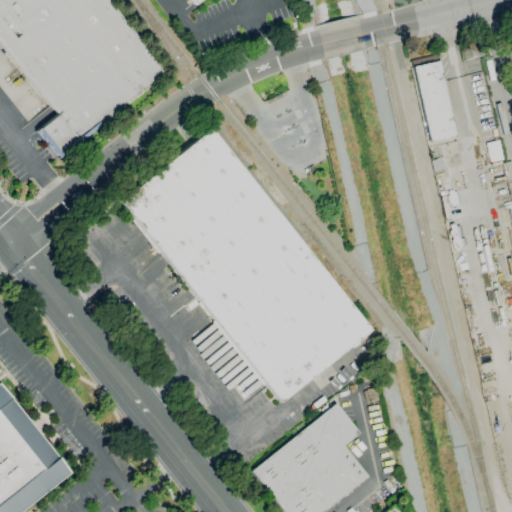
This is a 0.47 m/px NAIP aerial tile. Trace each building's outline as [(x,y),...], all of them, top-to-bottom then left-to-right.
[(62,157),(39,131),(62,112),(0,34),(0,0),(112,0),(167,70),(62,157)] [(412,65),(424,141),(451,137),(439,61),(412,65)] [(278,402),(370,329),(210,129),(118,202),(278,402)] [(0,511),(27,511),(78,473),(4,382),(0,385),(0,511)] [(333,403),(358,433),(340,447),(364,476),(319,511),(280,511),(248,471),(333,403)]
